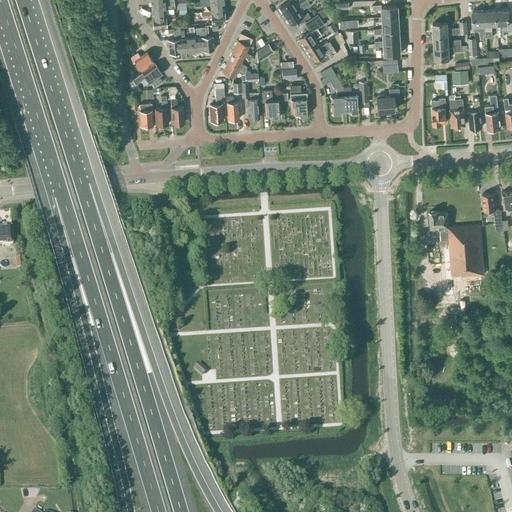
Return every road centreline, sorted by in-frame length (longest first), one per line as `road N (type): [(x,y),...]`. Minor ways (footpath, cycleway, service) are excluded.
road 1 (motorway): [(218,511),(169,402),(95,185),(78,169)]
road 2 (motorway): [(181,511),(78,169)]
road 3 (motorway): [(54,176),(152,511)]
road 4 (motorway): [(54,176),(48,197),(130,511)]
road 5 (tertiary): [(411,511),(390,410),(380,179)]
road 6 (tertiary): [(139,179),(363,165)]
road 7 (unclassified): [(139,179),(123,130),(109,0)]
road 8 (motorway): [(0,6),(54,176)]
road 9 (motorway): [(78,169),(23,0)]
road 10 (residential): [(319,134),(314,84),(259,0)]
road 11 (tertiary): [(0,192),(139,179)]
road 12 (residential): [(319,134),(198,141)]
road 13 (residential): [(195,101),(131,0)]
